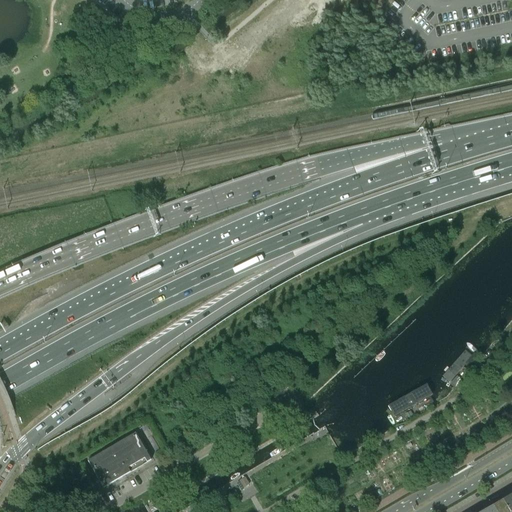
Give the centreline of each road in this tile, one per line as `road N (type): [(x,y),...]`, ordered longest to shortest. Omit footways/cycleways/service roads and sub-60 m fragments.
road 1 (motorway): [(445,154),(239,230),(0,350)]
road 2 (motorway): [(445,154),(394,148),(351,159),(216,202),(0,288)]
road 3 (motorway): [(0,469),(157,342),(359,212)]
road 4 (motorway): [(0,385),(148,303),(359,212)]
road 5 (unclassified): [(101,511),(287,402)]
road 6 (motorway): [(359,212),(511,163)]
road 7 (secondary): [(511,445),(401,511)]
